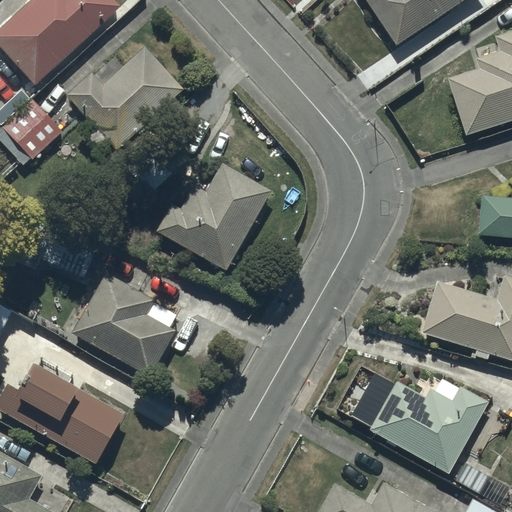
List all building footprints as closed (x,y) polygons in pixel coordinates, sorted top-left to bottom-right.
[(27,0),(0,24),(0,40),(36,82),(118,3),(115,0),(27,0)] [(366,0),(396,43),(457,0),(366,0)] [(446,75),(465,133),(511,117),(511,27),(495,33),(500,46),(476,54),(479,64),(446,75)] [(92,69),(67,91),(94,122),(85,130),(101,148),(110,140),(116,146),(183,87),(145,43),(102,81),(92,69)] [(0,67),(0,108),(1,110),(21,93),(0,67)] [(61,128),(31,98),(3,125),(5,127),(0,132),(0,140),(21,162),(32,151),(35,153),(61,128)] [(185,158),(157,130),(123,164),(151,192),(185,158)] [(270,187),(221,161),(206,188),(193,181),(180,206),(172,202),(157,230),(227,267),(270,187)] [(511,193),(482,191),(478,231),(511,234),(511,193)] [(100,238),(54,219),(6,223),(0,236),(0,245),(19,253),(16,261),(25,264),(28,257),(39,261),(40,257),(84,275),(100,238)] [(153,296),(106,270),(72,332),(151,374),(177,327),(170,323),(176,312),(151,299),(153,296)] [(422,330),(476,345),(474,353),(487,357),(489,349),(511,355),(511,274),(502,271),(496,294),(437,277),(422,330)] [(0,327),(10,309),(0,303),(0,327)] [(77,381),(35,358),(19,386),(7,380),(0,393),(0,407),(95,461),(123,411),(75,384),(77,381)] [(461,383),(459,385),(441,375),(434,388),(431,386),(426,394),(396,377),(393,382),(375,372),(351,417),(370,427),(448,471),(489,399),(461,383)] [(41,472),(0,449),(0,511),(59,511),(29,495),(41,472)] [(489,474),(464,460),(455,478),(480,491),(489,474)] [(371,499),(333,479),(316,511),(436,511),(438,510),(382,480),(371,499)] [(504,511),(472,495),(462,511),(504,511)]
